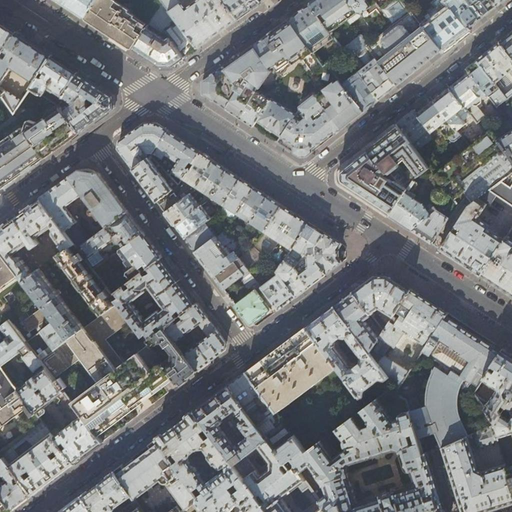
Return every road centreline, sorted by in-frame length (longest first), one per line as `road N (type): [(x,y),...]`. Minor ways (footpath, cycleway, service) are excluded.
road 1 (residential): [(511,11),(297,182)]
road 2 (residential): [(35,511),(250,350)]
road 3 (residential): [(94,140),(250,350)]
road 4 (residential): [(250,350),(390,241)]
road 5 (residential): [(13,0),(157,95)]
road 6 (residential): [(157,95),(297,182)]
road 7 (residential): [(157,95),(290,0)]
road 8 (residential): [(390,241),(511,321)]
